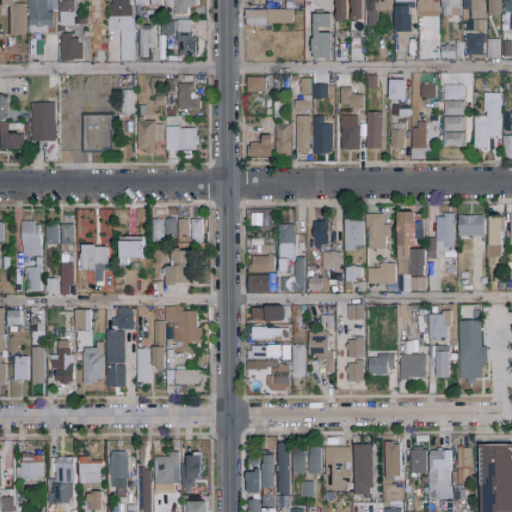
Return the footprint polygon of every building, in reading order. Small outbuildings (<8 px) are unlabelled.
[(27,35),(9,35),(9,7),(0,7),(0,0),(15,0),(15,5),(27,5),(27,35)] [(55,13),(55,26),(29,27),(29,0),(48,0),(48,13),(55,13)] [(62,27),(62,21),(60,21),(60,0),(75,0),(75,8),(76,8),(76,21),(75,21),(75,27),(62,27)] [(135,63),(121,63),(121,58),(108,58),(108,20),(109,20),(109,5),(113,5),(113,0),(132,0),(132,19),(135,19),(135,63)] [(174,14),(174,8),(165,8),(165,0),(197,0),(197,7),(187,7),(187,14),(174,14)] [(347,0),(348,20),(336,21),(336,14),(338,14),(338,8),(335,8),(335,4),(336,4),(336,0),(347,0)] [(363,0),(363,21),(352,21),(352,14),(353,14),(353,9),(352,9),(352,0),(363,0)] [(392,0),(393,12),(377,12),(378,27),(369,27),(368,13),(367,13),(366,0),(382,0),(382,3),(384,3),(384,0),(392,0)] [(415,0),(415,9),(407,9),(407,20),(402,20),(403,34),(396,34),(395,0),(415,0)] [(440,12),(417,12),(417,2),(419,2),(419,0),(434,0),(434,1),(440,1),(440,12)] [(460,0),(461,17),(441,17),(441,0),(460,0)] [(486,33),(474,33),(474,20),(469,20),(469,22),(463,22),(463,0),(485,0),(485,13),(487,13),(487,19),(486,19),(486,33)] [(500,0),(501,16),(490,16),(489,0),(500,0)] [(104,2),(88,3),(88,21),(104,20),(104,2)] [(246,11),(268,11),(268,10),(293,11),(293,25),(273,25),(273,26),(246,26),(246,11)] [(146,11),(159,11),(159,21),(146,21),(146,11)] [(332,60),(314,59),(314,48),(312,48),(312,39),(314,39),(314,15),(332,15),(332,29),(321,29),(321,33),(332,34),(332,60)] [(161,20),(160,32),(173,33),(173,20),(161,20)] [(191,21),(191,33),(193,33),(193,38),(196,38),(195,56),(180,56),(180,44),(176,44),(176,33),(178,33),(178,20),(191,21)] [(55,34),(30,35),(30,27),(55,27),(55,34)] [(89,63),(59,63),(59,43),(60,43),(60,39),(67,39),(67,28),(78,27),(78,39),(89,39),(89,63)] [(156,49),(152,49),(152,61),(140,61),(140,50),(139,50),(139,27),(156,27),(156,49)] [(484,56),(468,55),(468,47),(467,47),(467,46),(463,45),(463,35),(486,36),(486,44),(484,44),(484,56)] [(463,43),(463,59),(457,59),(442,59),(442,47),(447,47),(447,45),(451,45),(451,47),(456,46),(456,40),(462,40),(462,43),(463,43)] [(501,59),(487,58),(488,40),(501,40),(501,59)] [(378,88),(369,88),(369,76),(378,76),(378,88)] [(150,78),(165,78),(165,106),(155,106),(155,97),(150,97),(150,78)] [(266,93),(248,93),(248,78),(266,78),(266,93)] [(311,95),(302,95),(302,87),(300,87),(300,83),(302,83),(302,79),(310,79),(311,95)] [(406,101),(392,101),(388,101),(389,94),(390,94),(390,81),(406,81),(406,90),(410,90),(410,100),(406,100),(406,101)] [(201,110),(179,110),(179,84),(195,84),(195,98),(201,98),(201,110)] [(312,98),(327,98),(327,84),(313,84),(312,98)] [(436,99),(430,99),(430,101),(427,100),(427,99),(421,99),(421,85),(429,85),(429,84),(432,84),(432,85),(436,86),(436,99)] [(465,100),(445,100),(445,86),(459,86),(459,85),(462,85),(462,86),(465,86),(465,92),(466,92),(466,95),(465,95),(465,100)] [(340,106),(340,88),(352,88),(352,96),(364,96),(364,110),(353,110),(352,106),(340,106)] [(134,116),(121,115),(121,91),(134,91),(134,116)] [(501,138),(489,138),(489,150),(475,150),(475,116),(487,116),(487,114),(484,114),(484,94),(501,94),(501,138)] [(295,102),(303,101),(303,96),(311,96),(311,111),(304,111),(304,113),(300,113),(300,111),(296,111),(295,102)] [(444,116),(444,102),(459,102),(459,101),(462,101),(462,102),(465,102),(465,116),(444,116)] [(55,103),(55,142),(32,142),(32,103),(55,103)] [(282,121),(275,121),(275,103),(290,103),(290,121),(287,121),(287,125),(291,125),(290,159),(276,158),(276,125),(282,125),(282,121)] [(399,118),(399,110),(411,110),(411,118),(399,118)] [(382,150),(367,150),(367,113),(382,113),(382,150)] [(113,150),(104,150),(104,154),(83,153),(83,115),(115,116),(115,131),(114,131),(113,150)] [(331,123),(323,123),(323,115),(313,116),(313,153),(332,153),(331,123)] [(359,151),(342,151),(342,127),(341,127),(341,118),(342,118),(342,116),(358,116),(358,127),(359,127),(359,151)] [(310,151),(308,151),(308,155),(300,156),(299,152),(296,152),(296,117),(310,117),(310,151)] [(464,132),(444,132),(444,131),(440,131),(440,120),(444,120),(444,118),(458,118),(458,117),(462,117),(462,118),(464,118),(464,132)] [(155,154),(145,154),(145,151),(138,151),(138,122),(139,122),(139,118),(144,118),(144,122),(156,122),(156,125),(165,125),(165,142),(155,142),(155,154)] [(405,150),(391,150),(392,132),(390,132),(390,125),(399,125),(399,121),(407,121),(406,132),(405,132),(405,150)] [(426,149),(412,150),(412,123),(426,123),(426,149)] [(26,135),(26,151),(0,151),(0,124),(10,124),(10,135),(26,135)] [(197,129),(197,137),(200,137),(200,146),(197,146),(197,152),(167,151),(167,127),(181,127),(181,129),(197,129)] [(444,133),(464,134),(464,140),(466,140),(465,143),(464,143),(463,149),(444,148),(444,133)] [(273,158),(251,158),(251,157),(247,157),(247,147),(251,147),(251,143),(263,143),(263,137),(273,137),(273,138),(274,138),(274,151),(273,151),(273,158)] [(511,137),(511,158),(503,159),(503,137),(511,137)] [(135,230),(147,231),(147,208),(135,208),(135,230)] [(426,250),(426,278),(426,279),(426,290),(410,290),(410,279),(411,279),(411,278),(411,276),(409,276),(409,293),(399,293),(399,276),(398,276),(398,260),(399,213),(417,213),(417,215),(425,215),(425,240),(417,240),(417,247),(410,247),(410,263),(409,263),(409,268),(411,268),(411,250),(426,250)] [(455,249),(449,249),(449,253),(437,253),(437,218),(444,218),(444,214),(455,214),(455,249)] [(485,237),(472,237),(472,240),(461,241),(461,237),(459,237),(459,216),(465,216),(465,214),(476,214),(476,216),(485,216),(485,237)] [(386,250),(370,250),(370,228),(367,228),(367,215),(385,215),(384,225),(392,226),(392,237),(386,237),(386,250)] [(489,267),(489,259),(486,259),(487,246),(489,246),(489,217),(501,217),(501,218),(505,218),(505,232),(501,232),(501,259),(496,259),(496,267),(489,267)] [(153,220),(165,220),(165,243),(154,243),(153,220)] [(177,236),(167,236),(166,220),(177,220),(177,236)] [(191,237),(179,237),(179,220),(191,220),(191,237)] [(203,244),(192,245),(192,220),(203,220),(203,244)] [(345,252),(345,221),(357,221),(357,222),(364,222),(364,247),(360,247),(360,252),(345,252)] [(42,257),(23,257),(23,248),(22,248),(22,222),(36,222),(35,226),(41,226),(41,232),(42,232),(42,246),(43,246),(42,255),(42,257)] [(313,248),(313,234),(314,234),(314,222),(329,222),(329,248),(322,248),(322,249),(315,249),(315,248),(313,248)] [(60,246),(47,246),(47,225),(60,225),(60,246)] [(75,246),(62,246),(62,226),(75,225),(75,246)] [(280,225),(295,225),(296,260),(289,260),(289,272),(281,272),(280,225)] [(121,237),(146,237),(146,259),(130,259),(130,266),(122,266),(122,260),(121,260),(121,237)] [(437,239),(437,259),(427,259),(427,239),(437,239)] [(262,241),(271,242),(271,246),(274,246),(274,255),(262,255),(262,254),(257,254),(257,247),(262,247),(262,241)] [(108,248),(108,271),(104,271),(104,282),(96,282),(96,271),(82,271),(82,248),(83,248),(83,246),(97,246),(97,248),(108,248)] [(167,267),(172,267),(171,249),(183,249),(183,252),(194,252),(194,269),(192,269),(192,283),(180,283),(180,286),(167,287),(167,267)] [(343,274),(334,274),(334,270),(322,270),(322,253),(331,253),(331,252),(336,252),(336,253),(343,253),(343,274)] [(62,296),(61,263),(62,263),(62,253),(74,253),(74,286),(71,286),(71,296),(62,296)] [(275,273),(249,273),(249,257),(269,257),(269,255),(275,255),(275,273)] [(41,292),(30,292),(30,282),(29,282),(29,273),(26,273),(26,268),(37,268),(37,258),(42,259),(42,268),(42,281),(41,281),(41,292)] [(305,292),(292,292),(292,293),(282,293),(282,279),(290,279),(290,277),(295,277),(295,263),(298,263),(298,258),(304,258),(305,292)] [(396,285),(368,285),(368,269),(379,269),(379,265),(396,265),(396,285)] [(346,268),(351,268),(351,266),(357,266),(357,268),(362,268),(362,280),(356,280),(356,283),(346,283),(346,268)] [(249,276),(271,276),(271,277),(276,277),(276,292),(271,292),(271,293),(249,293),(249,292),(248,292),(248,289),(246,289),(246,279),(248,279),(248,278),(249,278),(249,276)] [(309,279),(314,279),(314,276),(318,276),(318,279),(323,279),(323,291),(320,291),(320,292),(319,292),(319,293),(311,293),(311,291),(309,291),(309,279)] [(60,279),(60,292),(46,292),(47,279),(60,279)] [(364,321),(349,322),(348,306),(364,305),(364,321)] [(199,312),(199,329),(203,329),(203,344),(176,344),(176,333),(173,333),(173,323),(166,323),(166,307),(175,307),(184,307),(184,312),(199,312)] [(253,309),(266,309),(266,307),(284,307),(284,322),(272,322),(272,324),(262,324),(262,322),(253,322),(253,309)] [(0,309),(4,309),(4,311),(6,311),(6,345),(8,349),(0,352),(0,309)] [(134,331),(118,331),(118,328),(113,328),(113,319),(118,319),(118,309),(133,309),(133,314),(134,314),(134,331)] [(9,311),(24,311),(24,327),(9,327),(9,311)] [(93,332),(75,332),(75,311),(93,311),(93,332)] [(447,339),(440,339),(440,342),(435,342),(435,340),(430,340),(430,339),(429,339),(429,315),(443,315),(443,312),(451,312),(451,328),(447,328),(447,339)] [(333,330),(327,330),(327,324),(321,324),(321,316),(334,316),(333,330)] [(460,380),(459,321),(481,321),(481,348),(487,347),(487,364),(482,365),(482,379),(476,380),(476,385),(467,385),(467,380),(460,380)] [(166,349),(165,349),(165,371),(154,371),(154,367),(153,367),(153,348),(155,348),(155,322),(166,322),(166,349)] [(253,341),(253,328),(268,328),(268,330),(283,330),(283,341),(253,341)] [(126,388),(108,388),(107,333),(125,332),(126,388)] [(334,375),(326,375),(326,361),(317,361),(317,357),(309,357),(309,332),(329,332),(330,352),(334,352),(334,375)] [(365,359),(362,359),(362,361),(357,361),(357,359),(349,359),(349,350),(346,350),(347,345),(349,345),(349,341),(357,341),(357,338),(365,338),(365,359)] [(58,381),(58,372),(51,371),(51,355),(52,355),(53,343),(58,343),(58,342),(71,342),(70,349),(72,349),(72,355),(76,355),(76,381),(74,381),(74,382),(72,382),(72,384),(60,384),(60,381),(58,381)] [(305,379),(302,379),(302,380),(298,380),(298,379),(293,379),(293,346),(296,346),(296,345),(299,345),(299,346),(305,346),(305,379)] [(282,348),(282,347),(290,347),(291,360),(283,360),(283,358),(277,358),(277,359),(253,359),(253,347),(267,347),(267,346),(280,346),(280,348),(282,348)] [(450,379),(437,379),(436,359),(430,359),(430,347),(449,347),(450,379)] [(45,385),(32,385),(32,348),(45,348),(45,355),(50,355),(50,365),(45,365),(45,385)] [(151,383),(147,383),(147,385),(143,385),(143,383),(138,383),(138,350),(144,350),(144,348),(148,348),(148,350),(151,350),(151,383)] [(85,385),(84,354),(86,354),(85,349),(100,349),(100,353),(101,353),(101,357),(105,357),(106,381),(100,381),(100,384),(85,385)] [(370,375),(370,359),(378,359),(378,355),(395,355),(395,369),(388,369),(388,375),(382,375),(382,376),(377,376),(377,375),(370,375)] [(400,356),(425,356),(425,378),(409,378),(409,380),(400,380),(400,356)] [(29,381),(15,381),(15,357),(29,357),(29,381)] [(365,382),(360,382),(360,384),(356,384),(356,382),(349,382),(349,373),(346,373),(346,368),(349,368),(349,364),(357,364),(357,361),(366,361),(365,382)] [(272,373),(279,373),(279,366),(284,366),(284,365),(287,365),(287,366),(290,366),(290,387),(272,387),(272,373)] [(167,385),(167,371),(175,371),(175,372),(176,372),(176,371),(177,371),(177,367),(187,367),(187,371),(200,371),(200,375),(201,375),(201,381),(200,381),(200,385),(176,385),(176,384),(175,384),(175,385),(167,385)] [(262,466),(249,466),(249,455),(247,455),(247,449),(250,449),(250,442),(262,442),(262,466)] [(290,496),(284,496),(284,494),(279,494),(278,445),(281,445),(281,443),(286,443),(286,445),(290,445),(290,496)] [(401,478),(394,478),(394,479),(386,479),(386,443),(395,443),(395,445),(401,445),(401,449),(403,449),(403,456),(401,456),(401,467),(403,467),(403,468),(404,468),(404,473),(401,473),(401,478)] [(511,511),(480,511),(480,446),(511,445),(511,511)] [(354,496),(354,446),(372,446),(372,499),(364,499),(364,496),(354,496)] [(321,476),(309,476),(310,468),(309,468),(309,456),(310,456),(310,447),(322,448),(321,476)] [(459,485),(459,471),(459,470),(458,470),(458,447),(462,447),(462,449),(471,449),(472,470),(471,470),(471,485),(459,485)] [(343,491),(325,491),(325,448),(351,448),(351,463),(344,464),(344,467),(343,467),(343,471),(351,471),(351,486),(343,486),(343,491)] [(427,474),(411,474),(411,451),(414,451),(414,448),(423,448),(423,451),(427,451),(427,474)] [(305,475),(293,475),(293,449),(305,449),(305,475)] [(453,500),(435,500),(435,493),(429,493),(429,473),(430,473),(430,452),(438,452),(438,449),(442,449),(442,452),(451,452),(451,454),(452,454),(451,473),(450,487),(452,487),(452,493),(453,493),(453,500)] [(128,452),(129,480),(127,480),(127,489),(126,489),(126,498),(117,498),(117,489),(112,489),(112,456),(113,456),(113,452),(128,452)] [(180,485),(173,485),(173,492),(155,492),(155,457),(171,457),(171,453),(179,453),(180,485)] [(45,456),(45,479),(43,479),(43,485),(24,485),(24,479),(23,479),(23,478),(16,478),(16,468),(22,468),(22,463),(23,463),(23,454),(34,454),(34,456),(45,456)] [(188,456),(202,456),(203,474),(200,474),(200,480),(197,480),(197,484),(196,484),(196,487),(186,487),(186,485),(182,486),(182,466),(188,466),(188,456)] [(275,488),(275,489),(275,496),(277,496),(277,498),(276,498),(276,509),(276,511),(262,511),(262,510),(264,510),(264,496),(265,496),(265,489),(264,489),(264,456),(275,456),(275,466),(273,466),(273,476),(275,476),(275,488)] [(57,458),(76,458),(76,500),(72,500),(72,505),(55,505),(55,485),(57,485),(57,464),(57,458)] [(101,485),(80,485),(80,458),(92,458),(92,461),(104,461),(104,469),(101,469),(101,485)] [(152,471),(152,511),(145,511),(140,511),(139,468),(145,468),(145,471),(152,471)] [(261,470),(261,472),(262,472),(262,490),(261,490),(261,493),(246,493),(246,481),(245,481),(245,474),(246,474),(246,473),(256,473),(256,470),(261,470)] [(300,482),(314,482),(314,497),(301,497),(300,482)] [(424,500),(413,500),(413,489),(424,489),(424,500)] [(102,492),(103,511),(88,511),(88,494),(94,494),(94,492),(102,492)] [(15,511),(0,511),(0,495),(2,495),(3,498),(15,498),(15,511)] [(260,500),(260,511),(247,511),(250,511),(249,500),(260,500)] [(402,511),(385,511),(385,509),(390,509),(390,502),(394,502),(394,501),(399,501),(399,502),(402,502),(402,511)] [(207,511),(188,511),(188,503),(207,503),(207,511)]
